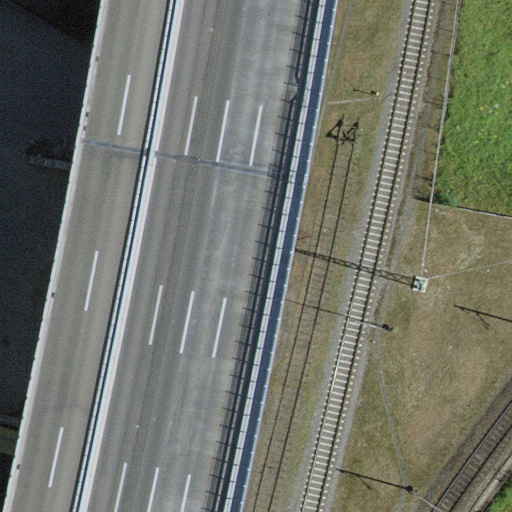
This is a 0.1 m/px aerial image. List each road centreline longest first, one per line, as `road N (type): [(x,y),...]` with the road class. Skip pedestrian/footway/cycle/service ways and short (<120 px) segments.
road 1 (motorway): [(160,511),(255,0)]
road 2 (unclassified): [(104,511),(198,0)]
road 3 (unknown): [(453,0),(360,511)]
road 4 (motorway): [(150,0),(59,511)]
